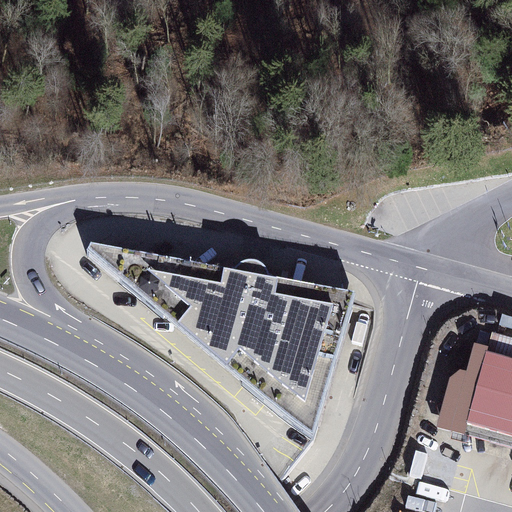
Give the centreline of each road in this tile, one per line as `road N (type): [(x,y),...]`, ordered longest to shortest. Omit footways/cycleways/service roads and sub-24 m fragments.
road 1 (residential): [(421,267),(198,205),(95,197)]
road 2 (residential): [(321,511),(369,443),(421,267)]
road 3 (primary): [(267,511),(167,411),(67,345)]
road 4 (primary): [(0,368),(125,443),(199,511)]
road 5 (unclassified): [(67,345),(43,307),(30,248),(52,217),(95,197)]
